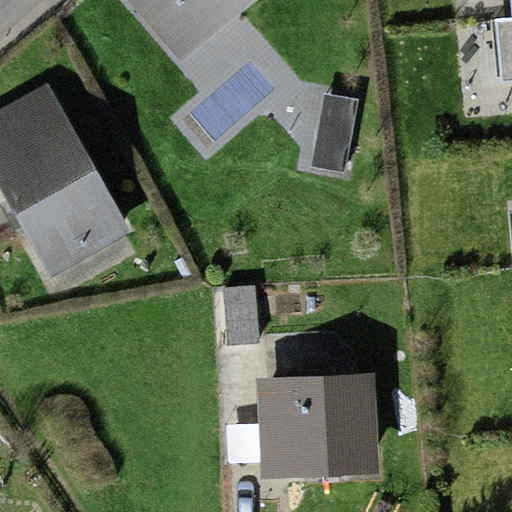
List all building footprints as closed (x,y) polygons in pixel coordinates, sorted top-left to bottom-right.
[(126,0),(181,63),(253,0),(126,0)] [(511,0),(511,6),(511,17),(495,19),(501,81),(511,80),(511,0)] [(130,231),(45,83),(0,109),(0,192),(48,277),(130,231)] [(358,101),(324,94),(310,166),(344,172),(358,101)] [(259,395),(259,486),(371,487),(371,396),(259,395)]
